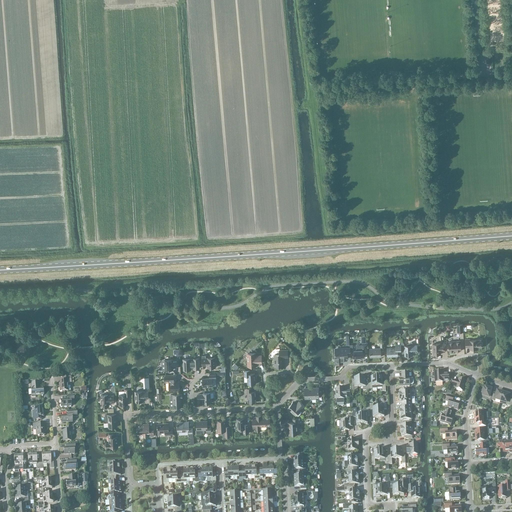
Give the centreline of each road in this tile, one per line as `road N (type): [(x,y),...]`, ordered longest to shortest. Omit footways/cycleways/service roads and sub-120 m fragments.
road 1 (secondary): [(0,270),(511,236)]
road 2 (residential): [(130,482),(127,416),(265,408),(299,380),(333,378)]
road 3 (residential): [(393,511),(391,504),(369,500),(366,444),(368,431),(391,420),(389,365)]
